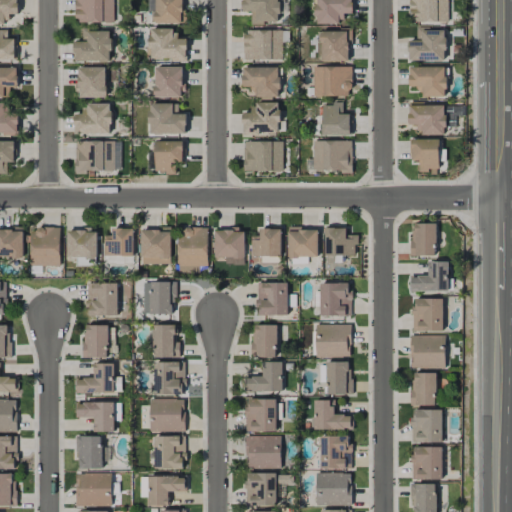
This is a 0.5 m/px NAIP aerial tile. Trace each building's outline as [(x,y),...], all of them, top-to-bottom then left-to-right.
[(18,0),(0,0),(0,23),(10,23),(10,14),(18,14),(18,0)] [(75,0),(75,23),(114,22),(113,0),(75,0)] [(279,24),(279,0),(242,0),(242,12),(251,12),(251,23),(279,24)] [(315,0),(317,24),(342,24),(342,14),(353,14),(352,0),(315,0)] [(409,0),(410,22),(448,22),(448,0),(409,0)] [(0,59),(15,60),(15,39),(8,39),(8,30),(0,29),(0,59)] [(186,39),(178,39),(178,29),(147,29),(148,60),(187,59),(186,39)] [(408,41),(409,61),(446,60),(445,29),(417,29),(417,40),(408,41)] [(282,60),(281,30),(243,30),(244,60),(282,60)] [(350,31),(321,30),(321,61),(350,61),(350,31)] [(74,41),(74,62),(111,61),(110,31),(86,31),(87,41),(74,41)] [(351,66),(313,67),(314,97),(351,96),(351,66)] [(0,97),(9,98),(10,87),(18,87),(18,68),(0,67),(0,97)] [(106,67),(78,68),(78,98),(106,97),(106,67)] [(154,97),(183,97),(183,67),(155,67),(154,97)] [(243,87),(254,87),(254,97),(280,98),(281,67),(243,67),(243,87)] [(421,96),(446,97),(447,67),(409,67),(409,86),(421,87),(421,96)] [(0,133),(18,134),(19,111),(4,111),(5,103),(0,102),(0,133)] [(186,114),(178,114),(178,103),(149,104),(150,134),(186,134),(186,114)] [(279,103),(251,104),(251,112),(242,113),(243,134),(280,133),(279,103)] [(111,104),(82,105),(82,115),(74,115),(75,134),(111,134),(111,104)] [(323,104),(322,135),(350,136),(350,114),(342,114),(343,104),(323,104)] [(445,105),(408,106),(409,125),(418,124),(418,135),(446,134),(445,105)] [(440,168),(439,139),(411,139),(411,161),(419,161),(419,172),(429,172),(429,168),(440,168)] [(15,162),(14,141),(0,140),(0,172),(7,172),(7,163),(15,162)] [(352,140),(313,141),(313,172),(352,171),(352,140)] [(76,172),(121,171),(121,141),(75,141),(76,172)] [(155,141),(155,172),(164,172),(164,174),(176,174),(176,160),(183,160),(183,142),(155,141)] [(283,142),(244,141),(243,171),(283,172),(283,142)] [(411,255),(436,256),(436,223),(412,223),(411,255)] [(208,227),(185,228),(185,236),(177,236),(178,273),(199,273),(199,266),(208,266),(208,227)] [(31,228),(30,266),(60,266),(61,228),(31,228)] [(112,235),(104,235),(104,256),(133,256),(134,228),(112,228),(112,235)] [(252,236),(252,261),(281,261),(281,228),(260,229),(260,236),(252,236)] [(318,229),(288,228),(288,257),(318,257),(318,229)] [(357,235),(347,235),(347,228),(325,228),(325,255),(356,256),(357,235)] [(171,229),(141,229),(141,264),(171,264),(171,229)] [(245,230),(215,229),(215,257),(225,257),(225,264),(244,264),(245,230)] [(23,230),(0,230),(0,257),(24,257),(23,230)] [(67,231),(68,258),(98,257),(97,230),(67,231)] [(448,261),(428,262),(428,276),(409,276),(410,291),(448,290),(448,261)] [(174,315),(175,282),(143,281),(143,314),(174,315)] [(351,316),(350,282),(320,283),(321,317),(351,316)] [(118,283),(87,283),(87,316),(118,316),(118,283)] [(287,283),(257,283),(257,315),(288,315),(287,283)] [(443,298),(413,299),(413,331),(443,331),(443,298)] [(351,324),(316,325),(316,358),(351,357),(351,324)] [(83,326),(84,358),(108,358),(108,350),(115,350),(115,325),(83,326)] [(175,325),(153,326),(154,358),(180,357),(180,342),(175,342),(175,325)] [(277,325),(253,325),(252,357),(277,358),(277,325)] [(9,326),(0,326),(0,357),(11,357),(9,326)] [(445,335),(410,336),(411,369),(446,368),(445,335)] [(263,376),(246,376),(246,392),(283,391),(282,361),(262,362),(263,376)] [(185,362),(155,362),(154,394),(184,395),(185,362)] [(114,364),(94,363),(94,379),(76,378),(76,393),(121,394),(121,377),(114,377),(114,364)] [(320,382),(327,382),(327,394),(351,394),(351,363),(320,363),(320,382)] [(436,372),(411,373),(412,406),(437,406),(436,372)] [(0,391),(16,392),(16,377),(0,377),(0,391)] [(0,431),(16,432),(17,400),(0,399),(0,431)] [(150,432),(185,432),(185,399),(150,399),(150,432)] [(282,419),(281,399),(246,400),(246,432),(276,432),(276,419),(282,419)] [(314,418),(310,418),(310,430),(351,430),(351,415),(333,415),(333,400),(314,400),(314,418)] [(94,418),(93,431),(113,432),(114,403),(76,401),(75,417),(94,418)] [(442,409),(411,410),(412,442),(442,442),(442,409)] [(16,436),(0,436),(0,469),(17,469),(16,436)] [(102,436),(77,436),(77,468),(102,468),(102,436)] [(185,469),(185,436),(154,436),(154,468),(185,469)] [(281,469),(281,436),(245,436),(246,469),(281,469)] [(351,468),(351,436),(321,436),(321,469),(351,468)] [(442,479),(442,447),(412,446),(412,479),(442,479)] [(0,506),(15,506),(15,474),(0,473),(0,506)] [(111,506),(111,473),(75,473),(76,506),(111,506)] [(246,506),(276,505),(276,473),(246,474),(246,506)] [(351,506),(351,473),(316,473),(316,506),(351,506)] [(169,505),(168,491),(187,491),(187,477),(139,477),(139,495),(148,495),(148,506),(169,505)] [(436,511),(436,484),(411,484),(411,511),(436,511)]
